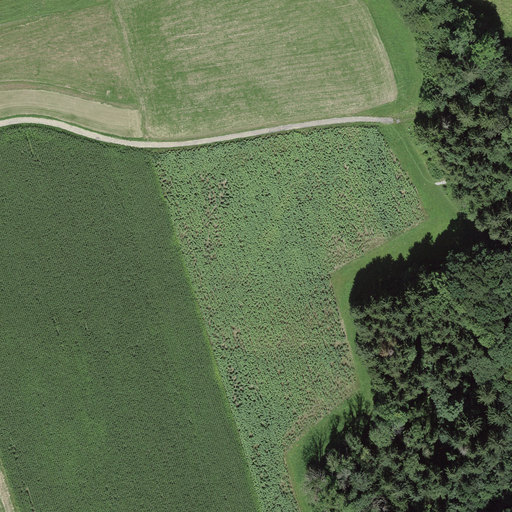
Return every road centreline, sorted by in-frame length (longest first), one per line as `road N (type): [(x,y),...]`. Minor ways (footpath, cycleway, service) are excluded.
road 1 (track): [(0,124),(51,122),(162,144),(391,119)]
road 2 (track): [(391,119),(441,111),(454,87),(470,0)]
